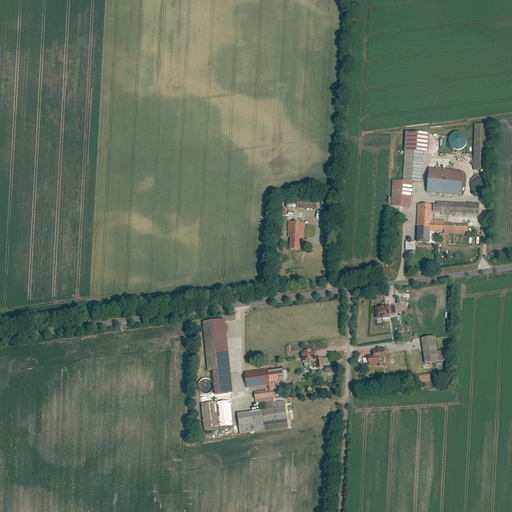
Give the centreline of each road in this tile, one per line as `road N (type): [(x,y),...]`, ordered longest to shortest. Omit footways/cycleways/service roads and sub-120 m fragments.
road 1 (unclassified): [(0,336),(351,288)]
road 2 (unclassified): [(341,511),(351,288)]
road 3 (unclassified): [(351,288),(511,266)]
